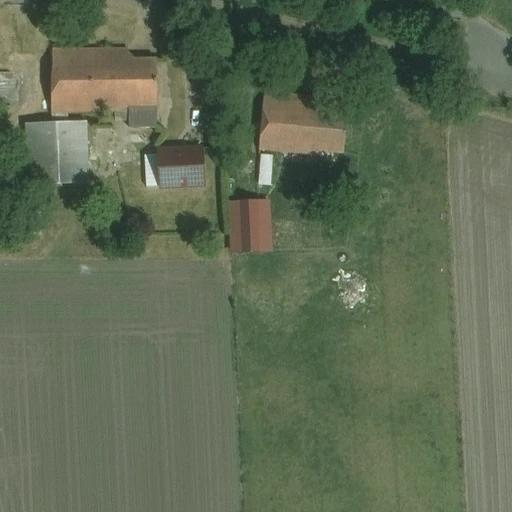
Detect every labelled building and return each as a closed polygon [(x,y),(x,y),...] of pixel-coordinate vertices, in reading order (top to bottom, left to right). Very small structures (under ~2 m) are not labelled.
[(166,52),(58,54),(58,118),(167,116),(166,52)] [(347,102),(270,94),(264,145),(341,153),(347,102)] [(91,123),(31,126),(34,190),(94,188),(91,123)] [(208,148),(161,149),(162,190),(209,189),(208,148)] [(235,263),(268,263),(268,214),(235,214),(235,263)]
